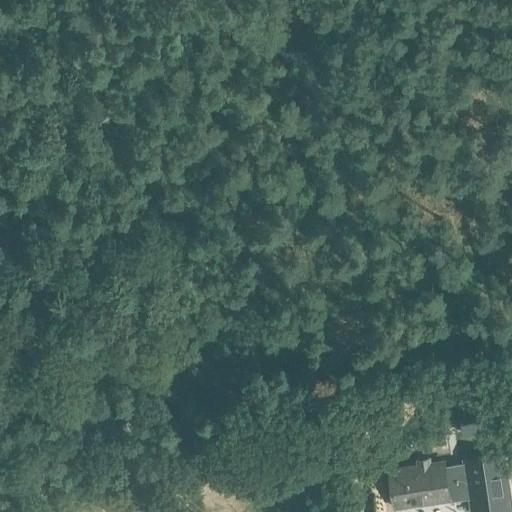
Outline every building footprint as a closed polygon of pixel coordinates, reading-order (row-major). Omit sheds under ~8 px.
[(506,338),(488,339),(489,352),(506,352),(506,338)] [(462,435),(511,427),(508,405),(459,413),(462,435)] [(414,421),(418,448),(448,444),(444,417),(414,421)] [(417,465),(388,469),(394,509),(453,500),(452,499),(469,497),(470,511),(495,511),(501,511),(498,488),(507,487),(503,454),(476,458),(477,463),(447,467),(446,459),(431,461),(431,456),(416,458),(417,465)] [(177,511),(173,483),(128,490),(106,493),(109,511),(131,508),(131,511),(177,511)]
